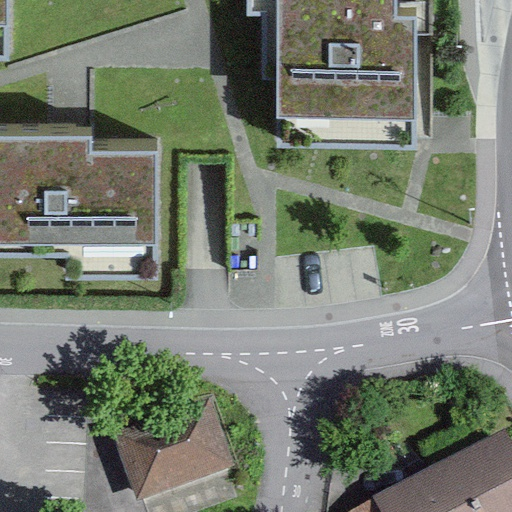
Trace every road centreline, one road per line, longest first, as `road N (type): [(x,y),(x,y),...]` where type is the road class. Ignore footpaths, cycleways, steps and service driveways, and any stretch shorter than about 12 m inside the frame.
road 1 (unclassified): [(0,357),(281,366)]
road 2 (unclassified): [(281,366),(511,324)]
road 3 (residential): [(275,511),(281,366)]
